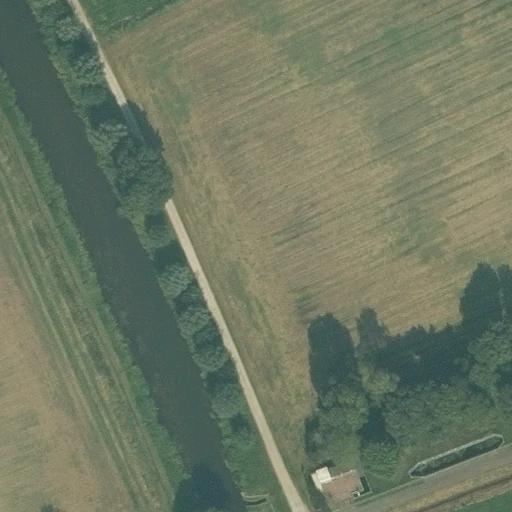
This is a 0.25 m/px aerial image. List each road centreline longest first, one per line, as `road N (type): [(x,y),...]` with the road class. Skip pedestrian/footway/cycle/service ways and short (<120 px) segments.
road 1 (track): [(301,511),(72,0)]
road 2 (track): [(361,511),(511,456)]
